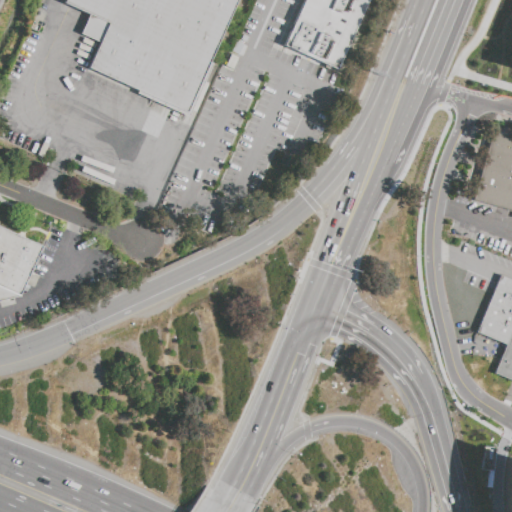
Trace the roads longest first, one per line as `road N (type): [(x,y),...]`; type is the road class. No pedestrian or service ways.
road 1 (residential): [(470,105),(434,203),(434,283),(457,380),(511,421)]
road 2 (motorway): [(305,197),(262,234),(67,329)]
road 3 (trunk): [(239,491),(317,306)]
road 4 (trunk): [(317,306),(373,158)]
road 5 (residential): [(0,184),(144,244)]
road 6 (motorway): [(329,424),(364,424),(394,439),(421,478),(424,511)]
road 7 (motorway): [(457,511),(416,375)]
road 8 (motorway): [(115,511),(0,460)]
road 9 (motorway): [(416,375),(375,333),(317,306)]
